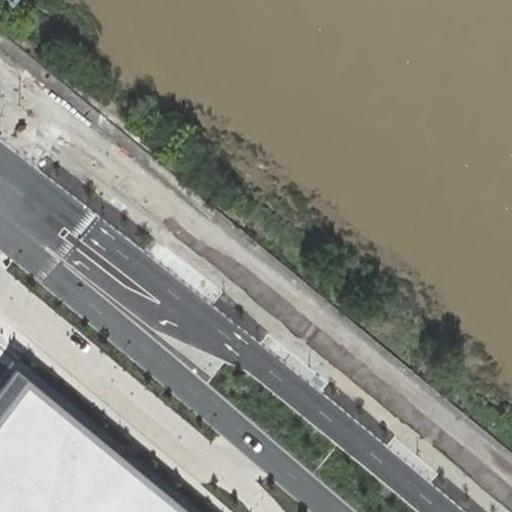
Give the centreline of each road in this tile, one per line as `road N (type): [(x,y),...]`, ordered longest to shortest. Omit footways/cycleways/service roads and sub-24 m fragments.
road 1 (primary): [(441,511),(0,158)]
road 2 (primary): [(0,230),(334,511)]
